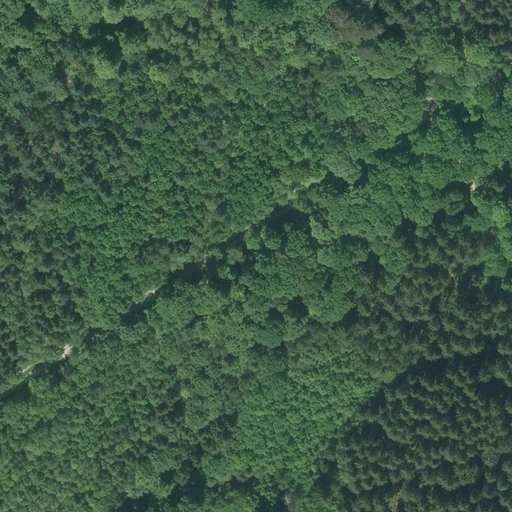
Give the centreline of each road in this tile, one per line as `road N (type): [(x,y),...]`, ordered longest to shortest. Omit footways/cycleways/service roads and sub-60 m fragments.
road 1 (unknown): [(433,112),(413,111),(0,388)]
road 2 (track): [(433,112),(0,394)]
road 3 (track): [(414,80),(231,0)]
road 4 (track): [(511,262),(433,112)]
